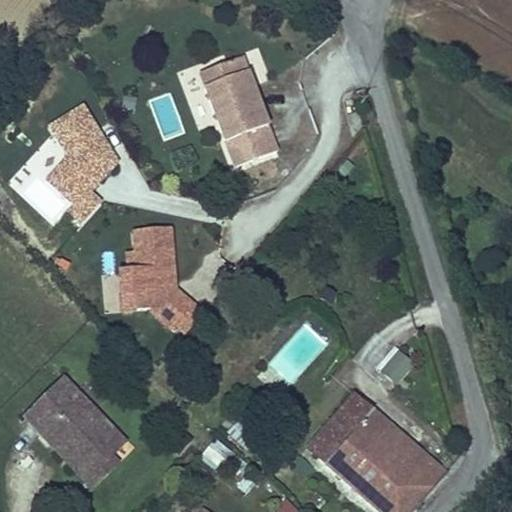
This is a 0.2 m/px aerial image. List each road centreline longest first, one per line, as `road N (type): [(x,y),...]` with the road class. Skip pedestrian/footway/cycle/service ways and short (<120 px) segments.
road 1 (tertiary): [(354,16),(477,399),(477,459),(445,511)]
road 2 (unknown): [(123,197),(198,214),(268,214),(341,140),(327,81),(354,16)]
